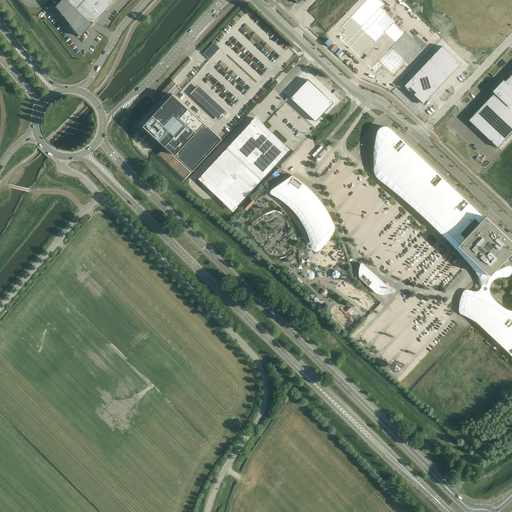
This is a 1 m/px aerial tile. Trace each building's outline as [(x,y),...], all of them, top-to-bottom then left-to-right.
[(57,5),(56,6),(77,32),(80,37),(85,31),(85,30),(92,23),(90,22),(103,8),(105,10),(113,2),(114,0),(61,0),(61,1),(57,5)] [(381,8),(384,4),(379,0),(366,0),(341,27),(345,30),(338,37),(375,72),(382,65),(393,75),(403,64),(407,68),(428,45),(416,34),(413,38),(406,31),(404,33),(393,23),(395,21),(381,8)] [(220,48),(213,41),(202,53),(209,60),(220,48)] [(442,46),(404,85),(423,103),(461,64),(442,46)] [(494,93),(468,120),(498,147),(511,132),(511,73),(504,81),(503,80),(493,91),(494,93)] [(307,79),(290,98),(316,121),(333,103),(307,79)] [(173,80),(160,95),(163,98),(176,83),(173,80)] [(150,117),(143,126),(166,147),(159,155),(185,179),(222,140),(172,94),(157,110),(150,117)] [(207,94),(204,98),(224,116),(227,113),(207,94)] [(251,122),(198,179),(211,191),(213,193),(215,195),(223,202),(224,202),(233,210),(236,206),(237,206),(290,150),(286,146),(284,144),(272,133),(268,129),(264,125),(263,125),(259,122),(255,118),(252,122),(251,122)] [(388,130),(390,128),(386,125),(382,125),(380,126),(377,127),(376,128),(374,131),(373,140),(372,147),(372,155),(371,162),(372,169),(373,173),(374,176),(377,179),(391,191),(454,250),(466,262),(472,269),(476,276),(479,280),(480,283),(480,285),(480,286),(480,287),(479,288),(482,289),(482,288),(483,287),(484,287),(485,288),(485,289),(488,289),(488,287),(488,286),(489,283),(491,280),(493,279),(496,278),(501,278),(504,278),(506,276),(508,274),(509,271),(507,271),(506,271),(504,271),(502,271),(500,272),(498,273),(496,273),(493,273),(491,273),(459,243),(375,164),(375,161),(376,157),(376,154),(377,151),(378,148),(379,145),(380,141),(382,138),(384,136),(386,133),(388,130)] [(375,161),(375,164),(459,243),(491,273),(493,273),(496,273),(498,273),(500,272),(502,271),(504,271),(506,271),(507,271),(509,271),(511,271),(511,242),(390,128),(388,130),(386,133),(384,136),(382,138),(380,141),(379,145),(378,148),(377,151),(376,154),(376,157),(375,161)] [(326,234),(334,225),(332,219),(329,213),(325,207),(321,202),(317,197),(313,192),(308,187),(303,183),(297,179),(292,175),(271,189),(277,193),(284,196),(290,201),(295,206),(300,211),(305,217),(309,223),(312,230),(315,236),(317,244),(326,234)] [(277,193),(271,189),(269,191),(268,192),(268,193),(269,195),(271,195),(277,198),(283,203),(288,208),(293,213),(300,222),(303,228),(306,235),(308,240),(309,245),(310,248),(311,251),(314,252),(316,252),(319,249),(323,245),(326,240),(332,232),(334,229),(334,225),(317,244),(315,236),(312,230),(309,223),(305,217),(300,211),(295,206),(290,201),(284,196),(277,193)] [(246,210),(255,201),(251,198),(243,207),(246,210)] [(387,294),(389,293),(388,293),(387,292),(386,292),(385,292),(384,291),(383,291),(383,290),(382,289),(381,289),(380,288),(380,287),(379,286),(379,285),(379,284),(380,284),(380,283),(381,282),(360,263),(360,264),(359,266),(359,267),(359,269),(359,270),(358,272),(358,273),(358,275),(359,276),(359,277),(374,291),(375,292),(375,293),(376,293),(377,294),(378,294),(379,294),(381,295),(382,295),(383,295),(384,294),(386,294),(387,294)] [(383,284),(381,282),(380,283),(380,284),(379,284),(379,285),(379,286),(380,287),(380,288),(381,289),(382,289),(383,290),(383,291),(384,291),(385,292),(386,292),(387,292),(388,293),(389,293),(391,293),(392,292),(392,291),(392,290),(392,289),(391,289),(391,288),(388,287),(385,286),(383,284)] [(467,317),(475,321),(463,310),(467,294),(471,295),(476,297),(480,298),(484,300),(488,302),(492,304),(496,306),(499,309),(501,307),(500,306),(494,301),(490,297),(489,293),(488,289),(485,289),(485,290),(484,291),(483,291),(482,290),(482,289),(479,288),(478,290),(476,291),(473,291),(470,291),(467,290),(465,290),(462,291),(461,293),(460,296),(459,299),(458,302),(458,305),(458,309),(459,311),(459,312),(460,313),(462,315),(467,317)] [(467,294),(463,310),(475,321),(489,334),(490,335),(506,350),(511,346),(511,320),(509,318),(506,314),(503,312),(499,309),(496,306),(492,304),(488,302),(484,300),(480,298),(476,297),(471,295),(467,294)] [(511,346),(506,350),(511,358),(511,314),(511,313),(511,312),(511,311),(511,310),(510,310),(507,310),(505,310),(501,307),(499,309),(503,312),(506,314),(509,318),(511,320),(511,346)]
